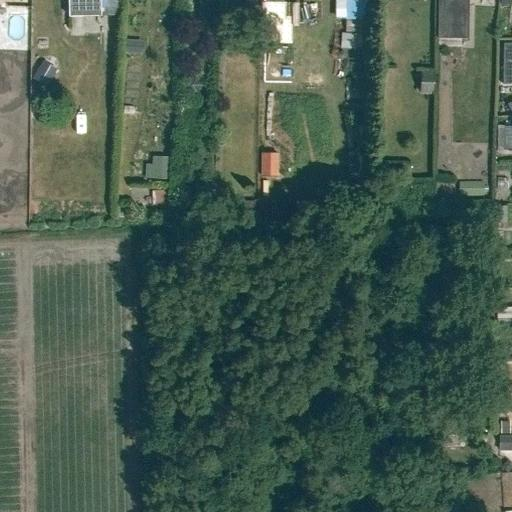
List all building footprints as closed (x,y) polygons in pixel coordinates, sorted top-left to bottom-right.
[(67,0),(68,17),(100,16),(99,0),(67,0)] [(466,0),(435,0),(434,38),(460,38),(465,38),(466,0)] [(126,41),(125,52),(136,53),(137,42),(126,41)] [(511,44),(503,44),(502,84),(511,84),(511,44)] [(493,205),(494,223),(507,222),(506,204),(493,205)] [(509,421),(500,421),(500,433),(509,433),(509,421)] [(511,434),(499,435),(499,449),(511,449),(511,434)] [(457,436),(439,435),(439,446),(457,446),(457,436)] [(511,468),(511,464),(508,460),(500,466),(507,473),(511,468)]
